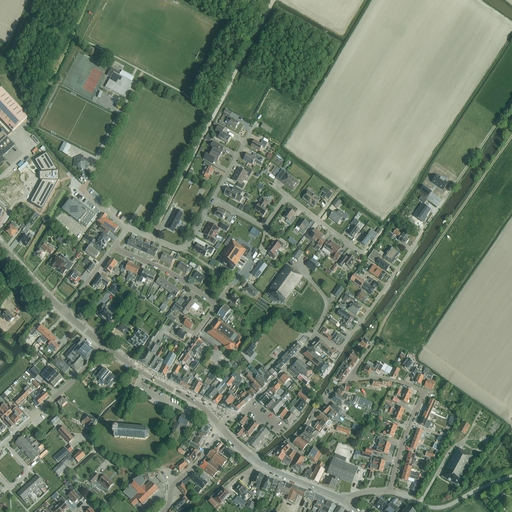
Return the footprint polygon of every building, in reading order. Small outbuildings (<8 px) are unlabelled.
[(120,73),(111,68),(107,76),(111,78),(105,88),(125,98),(133,83),(119,75),(120,73)] [(23,111),(1,88),(0,89),(0,129),(7,137),(29,117),(23,111)] [(228,125),(232,127),(235,129),(239,123),(228,117),(227,119),(230,121),(228,125)] [(272,129),(263,124),(261,128),(270,133),(270,132),(271,132),(272,131),(272,130),(271,130),(272,129)] [(218,138),(227,144),(231,137),(223,133),(225,129),(219,126),(216,131),(220,134),(218,138)] [(0,163),(5,160),(2,157),(15,145),(7,137),(0,143),(0,163)] [(259,152),(262,147),(265,149),(268,143),(262,141),(260,144),(254,141),(251,147),(259,152)] [(213,142),(211,147),(214,148),(212,152),(220,157),(223,151),(217,148),(219,145),(213,142)] [(71,146),(64,143),(59,151),(66,155),(71,146)] [(206,155),(204,159),(209,162),(213,164),(214,162),(216,163),(220,157),(212,152),(209,156),(206,155)] [(31,202),(31,203),(32,203),(41,209),(42,209),(43,209),(43,208),(44,208),(58,181),(59,181),(59,180),(59,173),(59,172),(59,171),(58,171),(48,155),(48,154),(47,154),(46,154),(45,154),(36,160),(35,160),(35,161),(35,162),(36,164),(42,172),(40,173),(40,174),(40,179),(40,180),(41,181),(42,181),(31,201),(31,202)] [(260,157),(254,154),(252,157),(247,154),(244,160),(252,165),(255,160),(261,163),(263,159),(260,157)] [(74,166),(75,167),(77,167),(79,168),(79,170),(80,171),(82,170),(82,169),(84,168),(86,169),(88,166),(86,165),(87,163),(88,162),(88,160),(87,159),(85,160),(83,158),(83,156),(82,155),(80,156),(75,159),(74,165),(74,166)] [(212,166),(205,162),(203,165),(206,167),(201,176),(207,179),(212,170),(210,169),(212,166)] [(246,175),(249,177),(252,172),(246,169),(245,172),(239,168),(235,174),(244,179),(246,175)] [(293,191),(299,183),(282,170),(276,178),(293,191)] [(237,186),(242,189),(245,185),(242,183),(244,179),(235,174),(232,180),(238,184),(237,186)] [(447,183),(437,175),(432,182),(442,190),(447,183)] [(431,192),(423,186),(420,190),(428,196),(431,192)] [(229,188),(225,195),(234,200),(235,199),(240,202),(242,198),(240,197),(242,192),(237,189),(235,192),(229,188)] [(327,189),(322,196),(327,201),(332,194),(327,189)] [(314,207),(319,200),(308,192),(303,199),(314,207)] [(266,206),(268,203),(264,200),(265,198),(263,197),(262,198),(261,198),(258,201),(260,203),(259,204),(255,210),(263,216),(268,210),(264,208),(265,206),(266,206)] [(62,210),(79,223),(80,222),(86,227),(96,215),(74,198),(72,201),(70,200),(62,210)] [(337,209),(342,202),(336,198),(332,205),(337,209)] [(422,204),(414,216),(422,222),(421,222),(422,222),(430,210),(422,204)] [(226,221),(229,222),(232,217),(229,215),(229,216),(225,213),(226,213),(218,209),(214,215),(222,219),(224,216),(228,218),(226,221)] [(169,218),(171,219),(167,228),(173,232),(183,213),(176,210),(174,215),(171,213),(169,218)] [(287,220),(285,222),(291,226),(296,219),(293,216),(295,214),(290,210),(284,217),(287,220)] [(348,217),(349,216),(345,213),(344,214),(339,211),(336,215),(333,212),(329,218),(337,224),(341,220),(344,222),(346,220),(348,220),(348,217)] [(114,233),(118,227),(105,218),(107,216),(103,213),(97,221),(114,233)] [(359,230),(356,227),(359,223),(355,219),(350,225),(353,227),(348,234),(353,238),(359,230)] [(297,227),(300,229),(299,231),(303,235),(309,228),(306,226),(308,224),(303,220),(297,227)] [(25,234),(30,227),(29,226),(31,224),(29,222),(22,232),(25,234)] [(16,226),(13,223),(11,226),(10,226),(6,232),(9,234),(9,235),(11,237),(12,236),(13,237),(17,231),(17,230),(14,228),(16,226)] [(216,234),(219,229),(210,224),(207,229),(216,234)] [(110,238),(106,236),(110,231),(102,225),(98,230),(103,233),(101,236),(95,232),(93,234),(99,239),(106,244),(110,238)] [(204,234),(207,236),(205,240),(214,245),(216,241),(213,240),(216,234),(207,229),(204,234)] [(305,237),(308,239),(312,242),(314,240),(314,241),(320,233),(315,229),(315,230),(312,234),(309,232),(305,237)] [(359,242),(365,247),(370,240),(373,242),(378,235),(371,230),(368,234),(366,233),(359,242)] [(406,238),(408,235),(404,232),(402,235),(396,230),(393,233),(400,238),(399,240),(405,245),(409,240),(406,238)] [(322,239),(324,236),(324,237),(325,236),(320,233),(314,241),(318,244),(315,248),(318,251),(324,244),(326,241),(322,239)] [(28,237),(24,235),(19,242),(20,243),(21,244),(22,244),(23,244),(26,246),(31,240),(33,236),(30,234),(28,237)] [(65,239),(60,236),(57,240),(61,244),(65,239)] [(134,248),(137,241),(130,238),(127,245),(134,248)] [(232,271),(246,250),(234,242),(235,240),(233,238),(232,240),(227,247),(217,261),(232,271)] [(229,238),(224,245),(227,247),(232,240),(229,238)] [(94,239),(92,241),(103,249),(106,244),(99,239),(97,242),(94,239)] [(137,241),(134,248),(141,251),(144,244),(137,241)] [(278,241),(276,243),(274,241),(270,246),(278,251),(281,247),(282,248),(284,245),(278,241)] [(331,243),(328,241),(323,248),(324,248),(322,250),(325,252),(326,250),(330,253),(337,245),(332,242),(331,243)] [(47,251),(51,254),(52,252),(53,250),(44,243),(41,247),(40,249),(37,253),(39,254),(38,256),(42,259),(45,255),(44,255),(47,251)] [(91,243),(89,246),(85,252),(95,259),(100,253),(93,248),(94,246),(91,243)] [(147,254),(151,247),(144,244),(141,251),(147,254)] [(201,254),(204,257),(207,252),(211,255),(214,249),(208,246),(206,249),(198,244),(194,250),(201,254)] [(342,254),(339,252),(341,249),(337,245),(330,253),(333,255),(331,258),(336,262),(340,256),(342,254)] [(269,252),(267,255),(274,260),(276,257),(274,256),(278,251),(270,246),(267,250),(269,252)] [(158,250),(151,247),(147,254),(154,258),(158,250)] [(374,251),(370,256),(377,261),(379,259),(381,256),(392,264),(400,253),(391,247),(385,255),(380,252),(378,254),(374,251)] [(303,253),(298,249),(293,257),(298,261),(303,253)] [(174,259),(164,254),(160,260),(171,265),(174,259)] [(59,272),(63,275),(67,270),(68,271),(73,265),(67,261),(68,260),(61,255),(59,259),(57,257),(54,262),(51,266),(55,269),(56,268),(59,271),(59,272)] [(345,264),(349,267),(355,260),(353,258),(354,258),(352,256),(351,257),(349,255),(347,258),(344,256),(338,264),(343,268),(345,264)] [(387,272),(390,267),(379,259),(377,261),(370,256),(368,259),(387,272)] [(115,266),(117,263),(112,259),(108,264),(118,272),(120,270),(115,266)] [(316,265),(309,260),(305,266),(312,271),(316,265)] [(86,271),(90,274),(96,266),(92,263),(86,271)] [(134,266),(128,263),(126,268),(125,270),(128,272),(131,273),(134,266)] [(189,268),(180,263),(177,268),(186,274),(189,268)] [(262,274),(268,266),(264,263),(257,271),(262,274)] [(104,269),(110,273),(112,270),(117,273),(118,272),(108,264),(104,269)] [(271,297),(270,299),(276,303),(278,301),(282,304),(285,299),(286,300),(302,277),(287,265),(270,288),(271,289),(267,294),(271,297)] [(134,266),(131,273),(130,275),(131,275),(132,276),(133,274),(136,275),(139,268),(134,266)] [(385,273),(377,268),(372,274),(381,280),(385,273)] [(77,272),(75,270),(73,272),(68,279),(73,282),(72,283),(73,284),(75,285),(76,285),(81,278),(76,274),(77,272)] [(141,277),(140,277),(139,281),(141,282),(142,278),(146,280),(147,280),(150,273),(144,270),(141,277)] [(205,278),(197,272),(192,278),(201,284),(205,278)] [(150,273),(147,280),(146,280),(144,284),(147,284),(148,281),(153,283),(156,275),(150,273)] [(92,286),(97,290),(102,283),(107,287),(110,282),(100,275),(92,286)] [(369,286),(369,285),(369,284),(371,281),(368,279),(365,283),(365,282),(354,275),(350,280),(354,283),(370,295),(374,290),(369,286)] [(156,283),(159,285),(158,287),(160,288),(165,281),(161,277),(156,283)] [(378,283),(369,278),(368,279),(371,281),(369,284),(369,285),(369,286),(374,290),(378,284),(378,283)] [(163,288),(166,290),(170,284),(165,281),(160,288),(162,290),(163,288)] [(175,288),(170,284),(166,290),(171,294),(175,288)] [(258,293),(248,285),(245,289),(255,297),(258,293)] [(113,286),(108,291),(113,296),(118,290),(117,290),(113,286)] [(343,289),(339,286),(333,294),(337,297),(343,289)] [(171,294),(175,298),(180,292),(175,288),(171,294)] [(369,297),(361,291),(356,298),(364,304),(369,297)] [(239,304),(241,301),(239,299),(233,295),(229,300),(235,304),(237,302),(239,304)] [(180,298),(170,311),(173,313),(176,309),(185,315),(187,312),(188,312),(195,303),(193,302),(195,300),(192,298),(191,300),(189,298),(182,307),(180,305),(184,300),(180,298)] [(258,302),(264,312),(269,308),(263,298),(258,302)] [(348,309),(356,315),(361,308),(353,303),(348,309)] [(115,317),(105,309),(107,307),(104,305),(102,307),(97,313),(99,315),(98,316),(109,324),(109,323),(111,325),(116,320),(114,318),(115,317)] [(229,309),(225,306),(217,316),(225,322),(228,319),(231,321),(233,317),(231,315),(234,310),(231,308),(229,309)] [(344,320),(340,324),(347,329),(354,318),(341,309),(337,315),(344,320)] [(9,323),(14,318),(7,311),(5,313),(2,310),(0,312),(0,316),(4,320),(5,318),(9,323)] [(173,313),(170,311),(166,317),(174,322),(176,319),(171,316),(173,313)] [(190,330),(191,329),(193,327),(192,327),(194,324),(189,320),(185,317),(183,319),(186,321),(184,325),(190,330)] [(332,317),(329,322),(335,326),(338,321),(332,317)] [(212,328),(212,327),(208,333),(226,346),(225,348),(230,352),(234,347),(237,349),(241,343),(239,341),(241,338),(222,323),(218,320),(212,328)] [(125,335),(128,331),(127,331),(128,329),(121,324),(120,326),(120,325),(117,329),(125,335)] [(184,339),(185,338),(185,337),(187,334),(181,330),(180,330),(179,329),(181,327),(176,324),(174,328),(177,330),(177,331),(178,333),(177,335),(183,340),(184,339)] [(38,334),(41,337),(47,331),(42,326),(37,330),(35,328),(34,329),(32,327),(30,330),(31,332),(30,333),(33,336),(35,333),(37,335),(38,334)] [(327,334),(329,331),(324,328),(320,334),(336,345),(342,336),(336,333),(333,337),(327,334)] [(142,332),(138,330),(129,342),(139,350),(149,338),(145,335),(146,335),(142,332)] [(152,342),(155,338),(154,338),(159,331),(157,330),(155,334),(154,333),(152,336),(147,343),(150,345),(147,349),(140,361),(140,362),(147,366),(159,346),(153,343),(152,342)] [(42,340),(43,338),(44,337),(48,340),(52,335),(47,331),(41,337),(37,342),(39,344),(42,341),(42,340)] [(54,354),(58,349),(53,345),(57,340),(52,335),(48,340),(51,343),(47,347),(54,354)] [(193,343),(197,347),(201,341),(197,337),(193,343)] [(324,344),(324,343),(319,338),(309,348),(315,353),(321,347),(322,349),(331,357),(335,352),(336,352),(337,351),(334,349),(332,351),(331,350),(333,348),(330,346),(328,347),(324,344)] [(365,342),(362,340),(358,347),(363,350),(364,349),(365,350),(369,345),(370,343),(366,340),(365,342)] [(96,352),(82,341),(78,346),(76,345),(71,349),(86,362),(87,363),(96,352)] [(174,347),(170,353),(172,354),(172,353),(174,354),(178,348),(176,347),(179,343),(176,341),(173,346),(174,347)] [(256,346),(250,342),(242,353),(249,357),(256,346)] [(302,346),(298,342),(293,348),(297,352),(302,346)] [(198,354),(199,353),(197,352),(200,348),(197,347),(193,343),(189,348),(198,354)] [(164,349),(161,348),(157,356),(158,356),(157,358),(154,356),(148,366),(153,369),(159,358),(164,349)] [(197,356),(198,354),(189,348),(186,352),(191,356),(194,358),(196,355),(197,356)] [(289,356),(291,358),(297,352),(293,348),(287,354),(289,356)] [(68,365),(77,373),(86,362),(71,349),(65,357),(71,361),(68,365)] [(303,355),(318,367),(316,370),(322,375),(329,367),(308,349),(303,355)] [(191,356),(186,352),(180,361),(184,365),(191,356)] [(357,355),(353,352),(352,354),(349,359),(350,359),(356,363),(359,359),(355,356),(357,355)] [(163,364),(164,364),(170,368),(176,356),(173,355),(174,354),(172,353),(172,354),(170,353),(166,360),(163,364)] [(291,358),(289,356),(287,354),(281,360),(285,364),(291,358)] [(64,373),(66,372),(70,368),(58,357),(53,362),(64,373)] [(158,373),(158,372),(162,364),(163,363),(161,362),(162,360),(159,358),(153,369),(158,373)] [(402,367),(407,370),(408,369),(408,370),(412,365),(414,367),(416,364),(409,359),(407,362),(406,361),(403,364),(404,365),(402,367)] [(285,364),(281,360),(276,365),(280,369),(285,364)] [(306,378),(307,378),(308,379),(313,374),(312,372),(299,360),(293,366),(306,378)] [(364,363),(361,369),(363,370),(362,372),(369,376),(371,371),(378,374),(381,370),(384,372),(388,366),(383,363),(382,366),(377,363),(376,366),(368,362),(366,364),(364,363)] [(164,364),(159,373),(165,377),(170,368),(164,364)] [(342,364),(340,368),(343,370),(349,373),(353,368),(348,364),(346,366),(342,364)] [(178,374),(177,375),(177,374),(180,368),(177,365),(173,372),(174,373),(173,375),(172,374),(170,379),(170,380),(173,382),(174,381),(180,385),(184,378),(178,374)] [(269,372),(272,375),(275,372),(278,374),(281,370),(276,365),(269,372)] [(257,371),(267,381),(272,376),(262,366),(257,371)] [(289,370),(293,374),(298,378),(297,379),(305,385),(309,381),(292,366),(289,370)] [(54,388),(62,379),(57,374),(50,367),(42,376),(49,383),(54,388)] [(29,373),(35,379),(36,378),(36,377),(40,374),(33,368),(32,370),(29,373)] [(115,377),(103,368),(99,374),(96,372),(92,376),(95,379),(96,377),(100,380),(98,383),(102,386),(104,383),(108,386),(115,377)] [(259,374),(255,369),(253,368),(250,370),(256,376),(256,375),(257,376),(254,379),(263,388),(268,383),(259,374)] [(390,378),(395,380),(400,370),(394,368),(390,378)] [(343,370),(341,372),(340,374),(338,372),(336,376),(338,377),(337,379),(342,382),(349,373),(343,370)] [(213,380),(217,374),(211,371),(208,377),(213,380)] [(246,372),(243,374),(246,377),(252,384),(250,386),(258,393),(262,388),(246,372)] [(225,384),(228,387),(231,383),(238,389),(242,380),(234,373),(225,384)] [(279,379),(284,384),(290,378),(285,374),(279,379)] [(415,382),(420,385),(422,380),(424,381),(427,375),(424,374),(423,377),(419,375),(415,382)] [(184,378),(180,385),(186,389),(189,383),(191,378),(189,376),(187,378),(184,377),(184,378)] [(189,383),(186,389),(191,391),(197,394),(197,395),(203,385),(197,381),(197,379),(194,377),(194,378),(192,377),(191,378),(189,383)] [(204,397),(211,401),(229,379),(226,377),(216,390),(213,387),(204,397)] [(283,385),(279,380),(269,389),(271,391),(275,394),(283,385)] [(432,382),(427,380),(424,386),(432,390),(435,382),(433,381),(432,382)] [(207,388),(208,386),(204,383),(203,385),(197,395),(202,397),(207,388)] [(245,385),(249,390),(246,392),(252,398),(257,394),(250,387),(246,383),(245,385)] [(223,391),(224,389),(226,386),(225,384),(221,389),(211,402),(217,405),(223,397),(221,395),(223,392),(223,391)] [(30,389),(28,386),(24,390),(25,391),(29,395),(32,391),(34,390),(31,387),(30,389)] [(342,397),(344,394),(345,391),(344,391),(345,388),(341,387),(340,388),(336,393),(342,397)] [(2,395),(5,399),(12,392),(9,389),(2,395)] [(401,391),(398,389),(396,392),(396,393),(410,398),(412,392),(406,389),(404,393),(400,391),(401,391)] [(49,396),(45,392),(44,391),(43,392),(41,390),(36,395),(39,398),(36,400),(35,399),(33,401),(38,406),(49,396)] [(244,390),(238,396),(241,400),(246,404),(252,398),(244,390)] [(236,397),(234,395),(230,391),(227,395),(227,394),(219,405),(227,409),(236,397)] [(279,410),(283,405),(291,396),(287,392),(278,401),(275,404),(269,410),(275,415),(279,410)] [(297,396),(306,403),(308,399),(310,398),(306,395),(304,396),(300,392),(297,396)] [(402,398),(400,401),(407,404),(410,398),(396,393),(395,395),(398,396),(402,398)] [(18,406),(19,407),(26,399),(25,399),(21,394),(14,402),(18,406)] [(264,406),(269,400),(270,398),(265,394),(264,395),(263,395),(258,401),(264,406)] [(354,403),(354,402),(349,402),(349,403),(345,401),(345,400),(335,394),(331,400),(341,407),(343,403),(349,407),(351,405),(353,406),(354,403)] [(269,410),(275,404),(278,401),(275,398),(273,396),(264,406),(269,410)] [(369,409),(372,404),(355,396),(354,399),(354,402),(369,409)] [(62,398),(56,402),(61,408),(67,403),(62,398)] [(300,399),(297,401),(295,399),(291,404),(293,406),(300,412),(301,412),(306,404),(300,399)] [(246,404),(241,400),(238,403),(237,402),(234,405),(238,407),(234,411),(237,412),(246,404)] [(438,406),(439,403),(436,402),(430,400),(428,406),(433,408),(435,404),(438,406)] [(342,411),(333,403),(330,407),(339,415),(342,411)] [(9,415),(11,417),(13,414),(12,413),(5,404),(0,408),(4,412),(8,417),(9,415)] [(321,411),(326,416),(331,420),(334,416),(335,417),(338,414),(327,405),(321,411)] [(436,410),(433,408),(428,406),(425,412),(430,414),(432,410),(435,412),(436,410)] [(23,414),(17,407),(12,411),(15,414),(10,418),(15,424),(21,419),(19,417),(23,414)] [(280,411),(276,416),(282,420),(287,413),(288,412),(283,407),(280,411)] [(283,421),(289,426),(296,416),(292,414),(296,409),(293,407),(289,411),(283,421)] [(390,407),(388,410),(389,410),(402,416),(404,410),(398,407),(397,410),(393,409),(393,408),(390,407)] [(6,423),(10,428),(14,425),(9,420),(8,418),(9,418),(8,417),(4,412),(0,408),(0,416),(6,423)] [(385,409),(384,411),(388,413),(391,414),(394,416),(393,419),(399,422),(402,416),(389,410),(385,409)] [(433,416),(430,414),(425,412),(422,418),(427,421),(429,417),(432,418),(433,416)] [(325,427),(324,426),(325,425),(326,425),(329,421),(320,413),(316,418),(321,422),(320,423),(318,422),(316,425),(323,430),(325,427)] [(55,414),(49,420),(53,425),(60,419),(55,414)] [(81,423),(86,426),(85,428),(91,431),(96,419),(86,414),(81,423)] [(238,422),(243,426),(245,424),(244,423),(248,419),(243,415),(238,422)] [(184,425),(187,427),(189,428),(193,422),(190,421),(182,416),(179,422),(176,421),(171,430),(179,435),(184,425)] [(426,423),(429,424),(430,422),(422,418),(419,425),(424,427),(426,423)] [(241,437),(243,438),(246,435),(249,437),(259,425),(254,422),(241,437)] [(389,427),(388,430),(395,432),(397,427),(390,424),(387,423),(384,422),(383,425),(389,427)] [(457,431),(465,436),(470,426),(462,422),(457,431)] [(203,424),(200,431),(199,433),(206,437),(207,435),(211,427),(206,424),(205,425),(203,424)] [(142,428),(141,428),(136,427),(136,426),(135,426),(135,427),(129,426),(128,426),(124,426),(122,426),(122,425),(122,426),(116,425),(115,425),(115,429),(113,429),(113,433),(114,433),(114,437),(114,438),(115,438),(115,437),(120,438),(121,438),(127,438),(127,439),(128,439),(128,438),(134,439),(134,440),(135,439),(140,439),(140,440),(141,440),(145,440),(149,437),(149,436),(149,432),(149,431),(146,428),(142,428)] [(314,428),(321,433),(323,430),(316,425),(314,428)] [(336,430),(343,432),(349,435),(350,432),(350,431),(337,426),(336,430)] [(58,432),(69,443),(74,439),(69,434),(63,427),(58,432)] [(238,429),(239,430),(235,434),(240,438),(245,431),(240,427),(238,429)] [(264,437),(266,435),(267,436),(269,433),(263,427),(258,433),(264,437)] [(319,433),(316,431),(315,432),(308,427),(305,431),(314,437),(315,438),(319,433)] [(426,433),(423,431),(417,429),(415,436),(420,438),(422,434),(425,435),(426,433)] [(384,432),(383,434),(386,435),(393,438),(395,432),(388,430),(387,433),(384,432)] [(309,444),(312,439),(315,441),(316,439),(315,438),(314,437),(314,438),(304,431),(299,436),(309,444)] [(199,433),(196,438),(203,442),(206,437),(199,433)] [(259,443),(262,440),(263,441),(265,438),(264,437),(258,433),(253,438),(259,443)] [(436,442),(442,444),(445,437),(439,435),(436,442)] [(419,440),(423,441),(423,439),(420,438),(415,436),(413,442),(418,444),(419,440)] [(25,440),(22,437),(15,443),(20,448),(29,439),(28,437),(25,440)] [(378,437),(376,442),(379,443),(378,446),(382,447),(389,450),(391,444),(383,442),(384,439),(378,437)] [(198,450),(199,447),(200,447),(203,442),(196,438),(193,443),(190,442),(189,445),(192,446),(198,450)] [(253,438),(249,444),(256,449),(255,448),(257,446),(258,447),(260,444),(259,443),(253,438)] [(308,444),(298,438),(293,444),(303,451),(308,444)] [(31,446),(28,444),(31,441),(29,439),(20,448),(24,453),(31,446)] [(219,451),(224,445),(219,442),(215,448),(219,451)] [(417,446),(420,448),(421,445),(418,444),(413,442),(410,449),(415,451),(417,446)] [(278,450),(279,451),(286,456),(292,461),(296,453),(291,449),(285,444),(278,450)] [(38,448),(36,446),(33,449),(31,446),(24,453),(28,457),(38,448)] [(72,450),(69,446),(65,449),(64,448),(52,458),(57,463),(72,450)] [(223,454),(222,455),(223,457),(224,455),(225,456),(230,450),(224,446),(219,451),(223,454)] [(374,448),(373,451),(377,452),(380,453),(388,455),(389,450),(382,447),(378,446),(377,449),(374,448)] [(307,458),(312,460),(311,461),(316,464),(322,452),(314,447),(309,455),(307,458)] [(33,462),(39,456),(37,453),(40,450),(38,448),(28,457),(33,462)] [(186,458),(193,463),(196,458),(195,457),(199,451),(193,448),(186,458)] [(441,477),(457,485),(460,479),(461,480),(474,457),(457,448),(445,468),(446,469),(441,477)] [(230,459),(234,453),(230,450),(225,456),(230,459)] [(273,455),(281,460),(280,461),(289,466),(292,461),(286,456),(279,451),(278,450),(273,455)] [(78,463),(85,456),(81,451),(74,457),(70,453),(67,457),(70,460),(73,462),(75,460),(78,463)] [(207,457),(222,468),(227,462),(226,461),(227,460),(222,456),(221,457),(217,454),(215,453),(212,451),(207,457)] [(413,462),(413,461),(415,462),(416,459),(414,458),(415,455),(409,453),(407,460),(413,462)] [(305,458),(299,454),(291,467),(296,470),(301,474),(306,466),(302,463),(305,458)] [(222,468),(207,457),(204,461),(210,465),(209,466),(208,465),(207,467),(207,466),(204,470),(213,478),(218,472),(222,468)] [(67,468),(65,466),(69,461),(66,458),(57,467),(56,466),(52,470),(59,476),(67,468)] [(341,480),(341,479),(351,484),(358,468),(333,458),(327,474),(331,476),(330,476),(329,478),(327,478),(325,483),(324,482),(323,485),(334,489),(337,482),(340,483),(341,480)] [(385,462),(378,460),(375,459),(371,458),(370,461),(373,461),(373,464),(384,467),(385,462)] [(184,460),(176,466),(179,471),(188,465),(184,460)] [(413,462),(407,460),(405,466),(411,468),(412,465),(415,465),(415,462),(413,462)] [(210,465),(204,461),(199,467),(204,470),(207,466),(207,467),(208,465),(209,466),(210,465)] [(308,471),(305,469),(302,477),(318,484),(325,470),(320,468),(323,463),(320,462),(317,466),(314,471),(310,468),(308,471)] [(373,464),(371,464),(370,467),(368,466),(367,469),(370,470),(375,471),(383,473),(384,467),(373,464)] [(405,466),(403,473),(420,478),(420,477),(421,475),(410,472),(411,468),(405,466)] [(250,486),(254,487),(258,489),(264,475),(256,472),(254,477),(254,476),(252,479),(253,480),(252,482),(250,486)] [(102,479),(99,477),(95,473),(89,481),(93,484),(97,480),(99,482),(108,490),(113,484),(104,476),(102,479)] [(203,473),(200,477),(195,473),(190,479),(197,485),(194,489),(199,493),(207,483),(205,481),(207,479),(209,480),(210,479),(203,473)] [(407,482),(409,478),(417,480),(419,481),(420,478),(403,473),(401,480),(407,482)] [(38,487),(41,490),(43,488),(40,485),(43,482),(37,476),(32,480),(38,487)] [(144,485),(145,483),(142,477),(132,481),(134,483),(130,487),(131,487),(125,493),(132,499),(129,501),(133,506),(139,501),(143,505),(158,490),(150,482),(145,487),(144,485)] [(261,489),(264,490),(267,491),(269,489),(270,490),(272,485),(274,480),(266,477),(261,489)] [(35,490),(38,487),(32,480),(27,485),(33,491),(38,496),(39,495),(38,493),(35,490)] [(272,485),(270,490),(273,491),(274,488),(277,489),(280,482),(274,480),(272,485)] [(285,484),(280,482),(277,489),(276,491),(288,496),(292,486),(286,483),(285,484)] [(189,492),(184,486),(182,483),(177,487),(185,496),(189,492)] [(235,491),(241,496),(239,498),(243,501),(245,498),(244,497),(248,491),(240,484),(238,488),(237,487),(235,490),(235,491)] [(22,489),(28,496),(31,499),(33,497),(30,494),(33,491),(27,485),(22,489)] [(292,486),(288,496),(286,500),(295,504),(298,496),(301,497),(304,498),(306,491),(303,490),(292,486)] [(80,501),(83,498),(79,493),(78,493),(72,487),(70,489),(73,492),(68,496),(75,503),(78,500),(80,501)] [(227,495),(228,494),(228,493),(229,493),(224,488),(218,494),(219,495),(215,500),(219,503),(227,495)] [(23,500),(26,503),(28,502),(25,499),(28,496),(22,489),(17,494),(23,500)] [(306,491),(304,498),(313,501),(316,495),(306,491)] [(495,501),(499,504),(505,497),(501,494),(495,501)] [(316,495),(313,500),(317,502),(314,507),(318,509),(319,506),(320,507),(317,511),(335,511),(336,511),(338,507),(332,504),(332,503),(325,500),(325,499),(316,495)] [(64,511),(68,509),(64,504),(66,502),(62,497),(58,501),(60,503),(57,505),(63,511),(64,511)] [(183,499),(174,507),(177,510),(186,503),(187,504),(189,502),(185,497),(183,499)] [(378,501),(374,498),(371,503),(374,506),(381,511),(387,505),(379,499),(378,501)] [(218,505),(212,499),(208,502),(217,511),(221,507),(218,504),(218,505)] [(255,504),(249,501),(246,507),(252,510),(255,504)] [(394,505),(391,502),(382,511),(396,511),(399,509),(394,505)]
